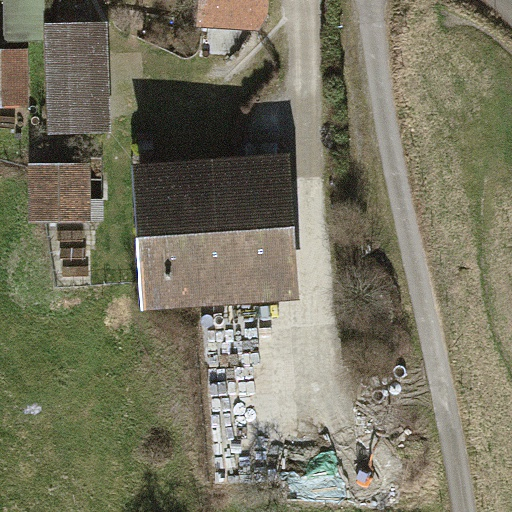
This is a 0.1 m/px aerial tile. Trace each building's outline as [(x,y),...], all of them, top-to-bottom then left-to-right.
[(39,0),(0,0),(0,46),(37,46),(38,138),(142,137),(141,60),(100,60),(100,28),(40,28),(39,0)] [(187,0),(189,32),(261,38),(263,0),(187,0)] [(0,53),(0,118),(24,118),(23,53),(0,53)] [(277,161),(117,170),(125,315),(285,307),(283,278),(305,277),(302,223),(280,225),(277,161)] [(24,171),(24,229),(88,228),(87,170),(24,171)]
